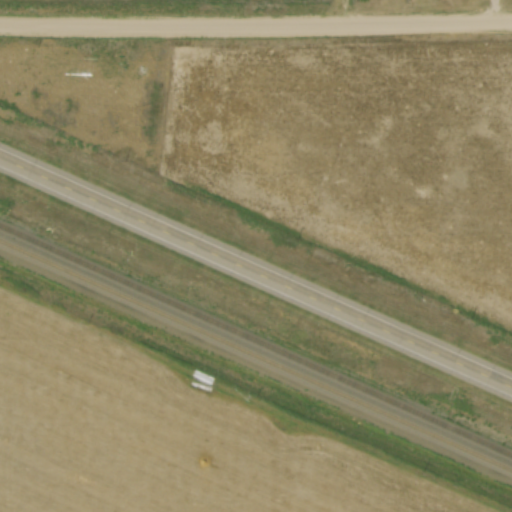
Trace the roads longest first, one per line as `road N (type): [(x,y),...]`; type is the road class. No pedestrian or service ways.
road 1 (primary): [(511,384),(0,154)]
road 2 (residential): [(511,19),(0,24)]
